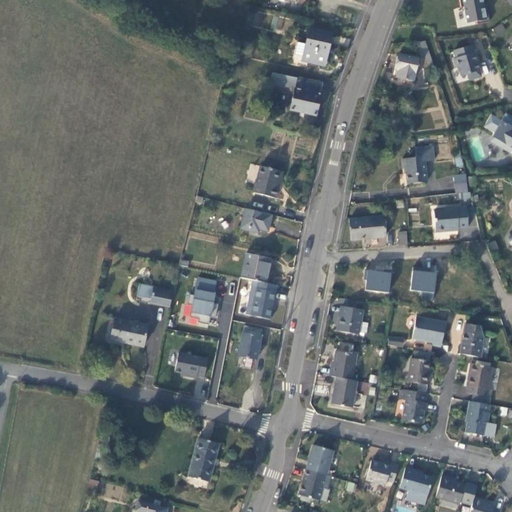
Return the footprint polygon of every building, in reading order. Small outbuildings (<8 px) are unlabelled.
[(459,0),(461,8),(463,7),(466,24),(476,22),(477,25),(489,22),(487,12),(484,12),(482,0),(459,0)] [(305,44),(302,57),(301,60),(324,65),(331,33),(309,28),(305,44)] [(423,58),(424,57),(430,56),(425,41),(417,42),(423,58)] [(294,55),(302,57),(305,44),(297,43),(294,55)] [(481,77),(477,63),(479,62),(476,53),(474,53),(472,46),(454,51),(456,58),(453,59),(456,68),(459,68),(461,76),(468,74),(469,80),(481,77)] [(398,55),(396,66),(399,66),(396,78),(413,82),(418,59),(398,55)] [(435,69),(430,56),(424,57),(429,71),(435,69)] [(286,84),(288,77),(272,73),(270,81),(286,84)] [(297,78),(288,77),(286,84),(270,81),(270,83),(286,87),(295,89),(297,78)] [(297,78),(295,89),(290,110),(316,116),(323,83),(297,77),(297,78)] [(507,145),(505,149),(511,153),(511,117),(506,114),(501,121),(491,115),(485,126),(495,132),(492,137),(507,145)] [(490,141),(505,149),(507,145),(492,137),(490,141)] [(427,182),(425,162),(434,161),(432,146),(415,148),(416,158),(401,159),(402,169),(405,169),(406,176),(407,184),(427,182)] [(454,155),(457,167),(463,165),(460,153),(454,155)] [(254,193),(275,199),(278,188),(276,188),(280,171),(260,166),(254,193)] [(453,176),(454,183),(466,182),(465,174),(453,176)] [(466,182),(454,183),(455,194),(467,193),(466,182)] [(271,215),(245,208),(240,228),(258,233),(259,229),(267,231),(271,215)] [(433,210),(435,231),(467,228),(465,208),(433,210)] [(383,216),(349,220),(350,228),(351,241),(385,237),(383,216)] [(407,245),(406,232),(397,233),(398,245),(407,245)] [(492,251),(497,249),(494,241),(488,243),(492,251)] [(265,283),(270,259),(245,253),(240,278),(265,283)] [(461,267),(464,275),(473,271),(470,263),(461,267)] [(390,293),(391,272),(366,269),(364,291),(390,293)] [(473,271),(464,275),(471,291),(481,287),(473,271)] [(440,276),(424,274),(422,298),(445,300),(446,289),(445,289),(446,283),(439,282),(440,276)] [(190,317),(199,319),(198,324),(207,326),(209,318),(215,319),(218,304),(212,303),(216,282),(198,278),(194,296),(189,295),(187,305),(192,306),(190,317)] [(246,316),(270,320),(276,287),(252,283),(246,316)] [(137,296),(151,299),(153,287),(139,284),(137,296)] [(153,287),(151,299),(150,303),(170,307),(173,291),(153,287)] [(485,297),(481,287),(471,291),(480,312),(488,308),(484,298),(485,297)] [(337,331),(358,335),(362,310),(344,307),(342,318),(339,317),(337,331)] [(433,343),(432,345),(440,347),(445,323),(415,318),(411,339),(433,343)] [(143,347),(147,326),(114,319),(110,340),(143,347)] [(479,326),(465,324),(459,354),(480,358),(483,346),(481,346),(483,337),(479,326)] [(256,360),(262,329),(244,325),(238,356),(256,360)] [(402,346),(403,339),(389,338),(388,345),(402,346)] [(335,377),(351,380),(356,355),(335,351),(333,362),(330,376),(335,377)] [(414,383),(427,384),(428,385),(429,377),(427,377),(428,370),(429,361),(429,353),(415,351),(414,359),(410,358),(407,382),(414,383)] [(174,372),(181,373),(180,376),(196,379),(196,377),(204,378),(207,359),(178,353),(174,372)] [(485,397),(487,389),(491,367),(471,363),(467,385),(467,386),(466,393),(485,397)] [(356,381),(351,380),(335,377),(330,404),(351,408),(356,381)] [(358,381),(356,393),(367,394),(368,382),(358,381)] [(426,394),(427,384),(414,383),(413,391),(426,394)] [(427,394),(402,390),(400,400),(405,400),(402,420),(421,424),(427,394)] [(485,397),(470,394),(469,401),(489,405),(491,398),(485,397)] [(490,413),(488,413),(489,405),(469,401),(467,409),(469,410),(465,432),(484,436),(486,423),(488,424),(490,413)] [(208,482),(218,443),(198,438),(188,477),(208,482)] [(309,456),(306,469),(329,476),(330,471),(326,470),(332,451),(312,445),(309,456)] [(386,481),(393,483),(398,466),(390,463),(390,466),(371,461),(365,480),(385,485),(386,481)] [(405,468),(399,488),(408,490),(405,500),(424,505),(432,477),(422,475),(422,473),(405,468)] [(330,476),(329,476),(306,469),(302,484),(298,495),(301,496),(310,498),(319,501),(323,487),(327,489),(330,476)] [(471,505),(473,500),(477,486),(465,483),(464,485),(449,480),(449,478),(441,476),(435,497),(459,504),(459,502),(471,505)] [(87,488),(96,491),(99,482),(90,479),(87,488)] [(348,482),(346,490),(353,492),(355,483),(348,482)] [(327,489),(323,487),(319,501),(326,503),(330,489),(327,489)] [(494,506),(473,500),(471,505),(469,511),(497,511),(492,511),(494,506)] [(135,511),(137,511),(165,511),(167,509),(138,501),(135,511)]
